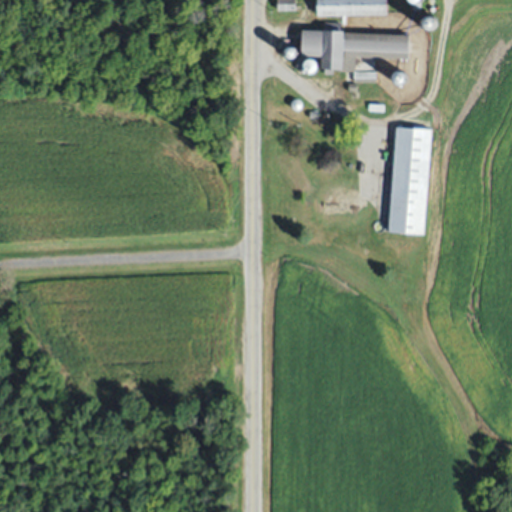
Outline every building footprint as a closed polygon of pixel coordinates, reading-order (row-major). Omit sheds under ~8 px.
[(279,0),(296,0),(296,8),(279,8),(279,0)] [(320,0),(389,0),(389,9),(321,10),(320,0)] [(412,27),(410,53),(356,50),(354,67),(343,68),(343,64),(334,64),(334,71),(325,71),(326,63),(323,63),(324,49),(310,48),(309,59),(310,58),(311,58),(312,58),(313,58),(314,58),(315,58),(315,59),(316,59),(317,60),(318,60),(318,61),(319,62),(319,63),(319,64),(319,65),(319,66),(319,67),(319,68),(318,69),(318,70),(317,70),(316,71),(315,71),(315,72),(314,72),(313,72),(312,72),(311,72),(310,72),(309,71),(308,71),(308,70),(307,70),(307,69),(306,69),(306,68),(306,67),(305,67),(305,66),(296,66),(297,55),(296,55),(296,56),(295,57),(294,57),(294,58),(293,58),(292,58),(291,58),(290,58),(289,57),(288,57),(288,56),(287,56),(287,55),(286,55),(286,54),(286,53),(286,52),(286,51),(286,50),(287,50),(287,49),(288,48),(289,47),(290,47),(291,47),(292,47),(293,47),(294,47),(295,47),(295,48),(296,48),(296,49),(297,50),(297,40),(303,40),(304,20),(412,27)] [(355,70),(376,71),(376,81),(355,81),(355,70)] [(348,84),(357,84),(358,93),(349,93),(348,84)] [(381,88),(376,94),(371,90),(376,84),(381,88)] [(396,125),(432,128),(425,235),(388,233),(396,125)] [(316,199),(324,199),(324,194),(327,194),(327,189),(346,190),(345,195),(352,196),(352,199),(365,199),(365,210),(352,210),(351,216),(316,215),(316,199)]
